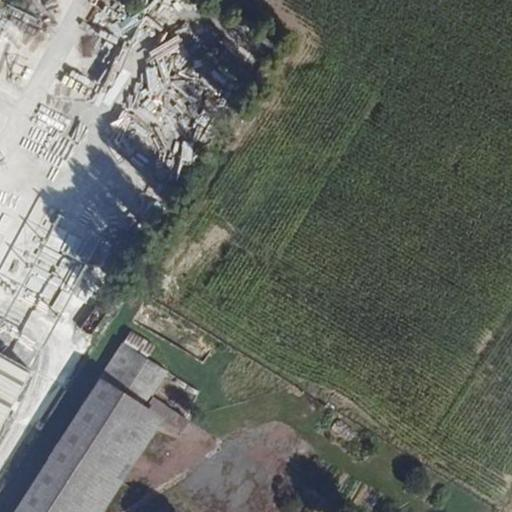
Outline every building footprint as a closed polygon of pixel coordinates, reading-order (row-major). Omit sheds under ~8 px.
[(200,127),(202,88),(165,86),(163,125),(200,127)] [(59,311),(93,226),(55,211),(21,296),(59,311)] [(38,371),(60,380),(93,304),(71,295),(38,371)] [(15,511),(104,511),(164,421),(146,408),(169,375),(125,345),(29,491),(15,511)] [(0,436),(35,374),(0,355),(0,436)]
